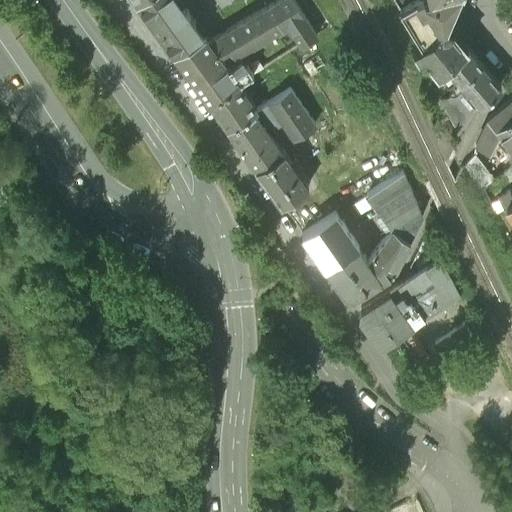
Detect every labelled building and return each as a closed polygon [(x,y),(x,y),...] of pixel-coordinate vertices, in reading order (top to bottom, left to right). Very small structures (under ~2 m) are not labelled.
[(146,0),(137,7),(175,60),(190,51),(189,50),(204,40),(179,6),(175,0),(146,0)] [(214,0),(222,12),(238,0),(214,0)] [(303,17),(291,0),(284,0),(221,39),(230,51),(229,52),(235,61),(288,27),(302,48),(317,38),(303,17)] [(418,0),(400,6),(421,43),(447,24),(456,0),(418,0)] [(446,65),(467,48),(447,24),(421,43),(413,49),(419,60),(425,55),(438,71),(446,65)] [(204,40),(189,50),(190,51),(175,60),(210,109),(239,89),(254,79),(248,70),(232,80),(218,60),(229,52),(230,51),(221,39),(209,47),(204,40)] [(480,104),(500,87),(467,48),(446,65),(480,104)] [(210,109),(228,134),(255,116),(257,115),(239,89),(210,109)] [(462,89),(441,101),(456,127),(478,114),(462,89)] [(315,129),(290,94),(270,107),(277,118),(293,143),(315,129)] [(511,99),(511,100),(487,120),(488,121),(476,145),(489,152),(499,134),(504,139),(499,143),(503,147),(507,144),(511,148),(511,99)] [(277,118),(270,107),(257,115),(255,116),(262,127),(277,118)] [(257,176),(285,159),(276,146),(269,137),(262,127),(255,116),(228,134),(257,176)] [(269,137),(276,146),(279,143),(273,135),(269,137)] [(471,177),(483,189),(494,180),(474,155),(463,166),(469,178),(471,177)] [(257,176),(281,210),(309,192),(301,181),(297,176),(285,159),(257,176)] [(410,241),(422,216),(403,172),(369,196),(392,226),(394,229),(393,229),(410,241)] [(506,210),(511,205),(511,190),(503,197),(499,192),(494,196),(496,201),(498,200),(504,210),(505,209),(506,210)] [(353,301),(392,275),(410,241),(393,229),(394,229),(392,226),(387,230),(390,233),(368,263),(365,260),(368,256),(365,253),(362,255),(335,216),(302,240),(345,299),(353,301)] [(434,277),(440,279),(449,273),(440,256),(401,285),(403,287),(408,294),(419,286),(420,287),(434,277)] [(449,273),(440,279),(405,304),(402,301),(405,299),(403,296),(404,295),(402,293),(401,294),(397,288),(362,313),(360,321),(380,348),(459,293),(449,273)] [(329,506),(343,489),(324,472),(312,487),(329,506)]
